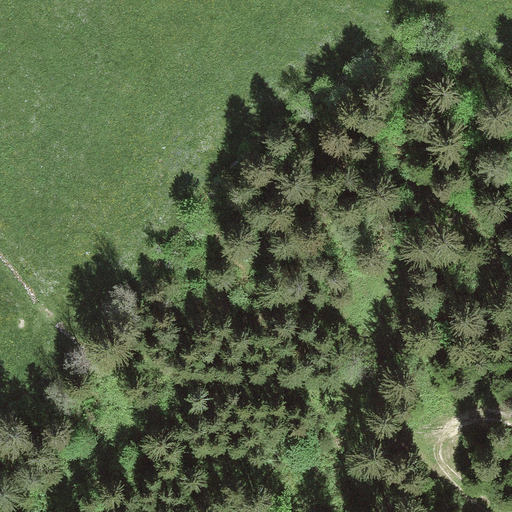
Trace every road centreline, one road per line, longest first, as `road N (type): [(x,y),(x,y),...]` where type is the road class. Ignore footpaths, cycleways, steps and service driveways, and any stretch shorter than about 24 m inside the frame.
road 1 (track): [(0,277),(47,338),(99,366),(251,379),(511,420)]
road 2 (track): [(478,414),(456,424),(437,452),(489,506)]
